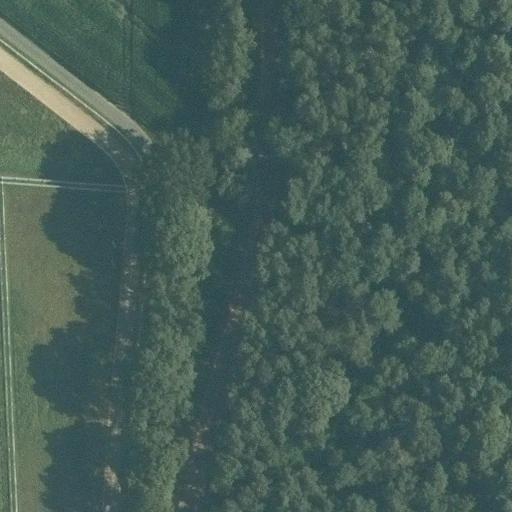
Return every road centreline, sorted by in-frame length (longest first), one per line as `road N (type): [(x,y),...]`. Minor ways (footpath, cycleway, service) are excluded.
road 1 (unclassified): [(0,40),(158,160),(133,511)]
road 2 (unknown): [(266,0),(263,234),(223,370),(196,511)]
road 3 (unknown): [(158,160),(193,175),(263,234)]
